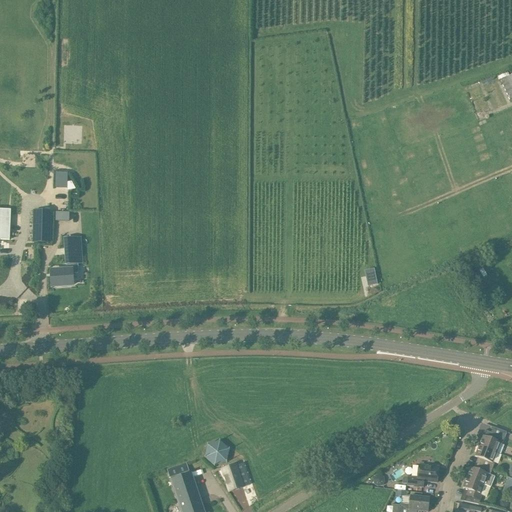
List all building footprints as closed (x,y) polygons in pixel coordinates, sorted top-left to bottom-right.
[(511,75),(500,81),(509,100),(511,98),(511,75)] [(35,167),(35,155),(23,155),(23,167),(35,167)] [(49,238),(51,208),(35,207),(34,237),(49,238)] [(0,240),(10,240),(11,210),(0,209),(0,240)] [(56,221),(68,221),(69,213),(56,213),(56,221)] [(67,271),(50,272),(51,287),(73,285),(72,273),(78,273),(78,263),(82,263),(80,238),(65,239),(67,271)] [(377,284),(374,270),(365,272),(368,286),(377,284)] [(479,446),(496,453),(500,443),(502,444),(504,438),(503,438),(505,433),(506,433),(506,434),(507,433),(493,427),(489,438),(483,436),(479,446)] [(224,465),(229,446),(207,441),(202,459),(224,465)] [(496,453),(479,446),(475,457),(481,459),(478,464),(492,470),(494,464),(492,464),(496,453)] [(189,472),(186,464),(167,470),(170,478),(189,472)] [(467,477),(484,484),(491,486),(494,477),(490,475),(492,470),(478,464),(476,470),(470,467),(467,477)] [(407,486),(423,488),(423,481),(437,483),(439,468),(419,465),(417,478),(408,477),(407,486)] [(243,488),(243,487),(235,466),(222,471),(230,492),(243,488)] [(171,481),(181,511),(203,511),(191,474),(171,481)] [(373,480),(373,485),(377,487),(382,486),(385,482),(384,477),(380,475),(375,476),(373,480)] [(467,477),(462,488),(468,490),(464,502),(478,505),(482,496),(486,497),(491,486),(484,484),(467,477)] [(511,488),(505,486),(502,492),(509,494),(511,488)] [(392,511),(411,511),(412,511),(423,511),(427,511),(429,498),(410,496),(409,506),(408,506),(406,507),(394,505),(392,511)]
